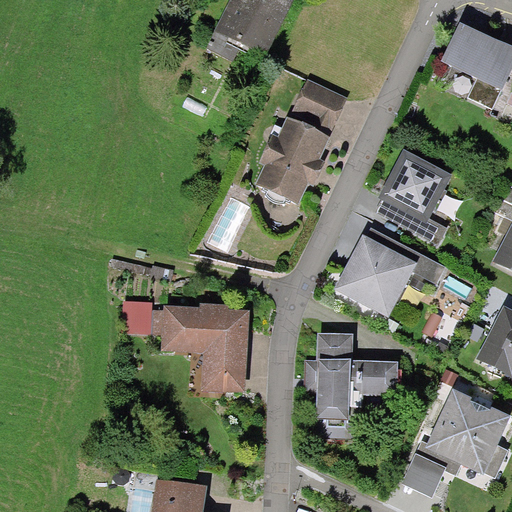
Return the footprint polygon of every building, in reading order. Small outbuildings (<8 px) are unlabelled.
[(229,0),(214,33),(257,53),(282,0),(229,0)] [(511,52),(456,28),(440,64),(498,89),(511,57),(511,52)] [(340,102),(301,85),(254,191),(294,208),(340,102)] [(446,167),(398,144),(375,193),(402,206),(392,226),(437,248),(448,226),(424,215),(446,167)] [(511,189),(506,187),(493,212),(511,222),(511,228),(494,267),(511,276),(511,189)] [(435,260),(389,238),(382,254),(357,242),(332,295),(376,316),(401,266),(427,278),(435,260)] [(474,357),(511,376),(511,307),(499,302),(474,357)] [(199,354),(199,398),(241,398),(241,312),(156,312),(156,354),(199,354)] [(311,385),(312,439),(355,438),(355,391),(392,391),(392,365),(347,366),(347,338),(311,339),(311,365),(300,365),(300,386),(311,385)] [(447,400),(425,450),(480,473),(501,423),(447,400)] [(430,468),(410,458),(400,479),(420,489),(430,468)] [(192,511),(194,493),(149,489),(149,492),(147,511),(192,511)]
